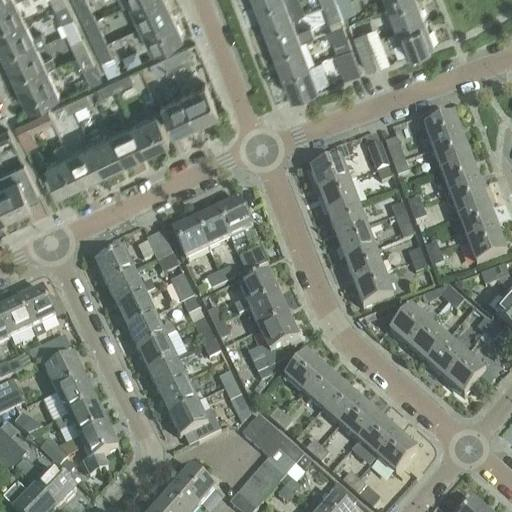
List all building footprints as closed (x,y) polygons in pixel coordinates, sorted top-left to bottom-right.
[(0,0),(0,8),(16,1),(18,0),(0,0)] [(49,0),(55,12),(67,6),(63,0),(49,0)] [(80,0),(74,3),(80,16),(85,26),(97,20),(92,11),(87,0),(80,0)] [(166,0),(141,0),(131,5),(141,27),(172,12),(166,0)] [(275,0),(258,7),(266,30),(292,20),(284,0),(275,0)] [(351,0),(343,0),(337,3),(343,19),(346,17),(356,14),(354,8),(351,0)] [(387,0),(391,8),(412,0),(387,0)] [(412,0),(391,8),(399,30),(425,21),(417,0),(412,0)] [(0,8),(0,37),(27,25),(16,1),(0,8)] [(337,3),(324,8),(328,18),(332,30),(332,31),(343,27),(340,19),(343,19),(337,3)] [(61,25),(73,20),(67,6),(55,12),(61,25)] [(172,12),(141,27),(153,51),(184,37),(172,12)] [(266,30),(275,52),(301,43),(301,42),(310,38),(306,29),(297,32),(292,20),(266,30)] [(393,45),(403,41),(408,54),(434,45),(425,21),(399,30),(399,31),(389,35),(393,45)] [(0,37),(0,49),(6,63),(38,48),(38,47),(47,43),(42,34),(33,38),(27,25),(0,37)] [(332,30),(324,33),(328,44),(334,42),(335,45),(338,54),(351,49),(348,40),(343,27),(332,31),(332,30)] [(90,35),(96,48),(107,43),(101,30),(90,35)] [(353,38),(357,47),(370,42),(367,33),(353,38)] [(71,44),(77,57),(88,52),(82,39),(71,44)] [(367,72),(380,67),(370,42),(357,47),(361,56),(367,72)] [(96,48),(102,62),(109,77),(120,71),(114,57),(107,43),(96,48)] [(275,52),(283,75),(310,65),(301,43),(275,52)] [(189,47),(161,59),(167,72),(195,59),(189,47)] [(6,63),(17,85),(48,71),(57,67),(52,58),(44,62),(38,48),(6,63)] [(345,73),(337,76),(340,81),(361,74),(355,59),(351,49),(338,54),(342,64),(345,73)] [(83,71),(95,66),(88,52),(77,57),(83,71)] [(157,77),(167,72),(161,59),(151,64),(157,77)] [(292,98),(318,88),(329,84),(325,73),(314,78),(310,65),(283,75),(292,98)] [(28,109),(56,96),(58,101),(66,98),(63,91),(59,93),(48,71),(17,85),(28,109)] [(114,81),(118,91),(119,90),(124,101),(138,94),(133,84),(135,83),(130,74),(114,81)] [(102,98),(118,91),(114,81),(97,89),(102,98)] [(184,94),(198,123),(220,113),(207,84),(184,94)] [(70,102),(74,111),(91,103),(87,94),(70,102)] [(162,104),(175,133),(198,123),(184,94),(162,104)] [(58,118),(74,111),(70,102),(54,109),(58,118)] [(53,120),(49,112),(32,119),(36,128),(53,120)] [(135,125),(147,152),(169,142),(156,114),(135,125)] [(16,127),(26,149),(38,143),(28,121),(16,127)] [(425,133),(434,156),(464,144),(455,121),(425,133)] [(113,135),(125,162),(147,152),(135,125),(113,135)] [(9,130),(0,134),(0,142),(12,137),(9,130)] [(90,145),(103,172),(125,162),(113,135),(90,145)] [(59,193),(82,182),(69,155),(64,144),(53,149),(59,160),(46,166),(59,193)] [(396,144),(386,148),(395,171),(406,167),(396,144)] [(434,156),(443,179),(473,167),(464,144),(434,156)] [(69,155),(82,182),(103,172),(90,145),(69,155)] [(369,153),(378,176),(388,172),(379,149),(369,153)] [(0,198),(9,217),(31,207),(28,200),(38,195),(24,164),(0,175),(0,198)] [(311,175),(320,199),(350,188),(350,187),(357,184),(354,176),(346,178),(341,164),(311,175)] [(406,167),(395,171),(399,180),(409,176),(406,167)] [(443,179),(451,202),(481,190),(473,167),(443,179)] [(381,186),(392,181),(388,172),(378,176),(381,186)] [(320,199),(328,220),(358,209),(350,188),(320,199)] [(451,202),(460,224),(490,213),(481,190),(451,202)] [(0,220),(9,217),(0,198),(0,220)] [(419,202),(409,206),(412,217),(423,213),(419,202)] [(216,216),(230,244),(243,237),(248,246),(256,242),(252,233),(238,205),(216,216)] [(328,220),(337,244),(367,232),(358,209),(328,220)] [(392,213),(395,221),(406,217),(403,209),(392,213)] [(423,213),(412,217),(416,226),(427,222),(423,213)] [(460,224),(469,247),(499,236),(490,213),(460,224)] [(194,226),(208,254),(230,244),(216,216),(194,226)] [(400,232),(410,228),(406,217),(395,221),(400,232)] [(186,264),(208,254),(194,226),(173,236),(186,264)] [(337,244),(346,267),(376,256),(367,232),(337,244)] [(508,259),(499,236),(469,247),(478,271),(508,259)] [(147,245),(158,267),(172,260),(162,238),(147,245)] [(426,252),(430,262),(440,258),(436,248),(426,252)] [(239,263),(247,278),(267,268),(260,253),(239,263)] [(409,258),(413,268),(424,263),(420,254),(409,258)] [(346,267),(355,291),(385,279),(376,256),(346,267)] [(97,270),(107,291),(134,278),(124,257),(97,270)] [(430,262),(433,271),(444,267),(440,258),(430,262)] [(158,267),(164,278),(178,272),(172,260),(158,267)] [(417,278),(428,273),(424,263),(413,268),(417,278)] [(493,274),(497,285),(509,281),(505,269),(493,274)] [(218,277),(224,288),(236,283),(231,271),(218,277)] [(486,290),(497,285),(493,274),(482,278),(486,290)] [(202,286),(207,296),(213,293),(224,288),(218,277),(207,282),(208,283),(202,286)] [(107,291),(118,313),(145,301),(144,300),(156,294),(151,285),(140,291),(134,278),(107,291)] [(393,302),(385,279),(355,291),(364,313),(393,302)] [(239,294),(245,305),(234,310),(238,319),(249,314),(249,315),(278,301),(268,280),(239,294)] [(184,307),(184,308),(193,303),(182,281),(171,286),(181,308),(184,307)] [(419,301),(420,303),(422,308),(430,305),(431,307),(441,301),(449,308),(456,299),(447,291),(419,301)] [(19,306),(36,342),(36,341),(38,344),(46,340),(42,330),(55,324),(68,318),(59,300),(47,306),(42,295),(19,306)] [(456,299),(449,308),(456,314),(464,305),(456,299)] [(511,332),(511,300),(496,318),(511,332)] [(118,313),(128,334),(155,322),(145,301),(118,313)] [(249,315),(260,336),(288,322),(278,301),(249,315)] [(189,319),(198,315),(193,303),(184,308),(189,319)] [(0,315),(0,324),(10,346),(20,341),(23,347),(36,342),(19,306),(0,315)] [(209,317),(215,331),(223,327),(216,313),(209,317)] [(391,337),(410,353),(431,329),(412,313),(391,337)] [(128,334),(139,356),(166,344),(165,343),(177,338),(172,328),(161,333),(155,322),(128,334)] [(266,349),(249,357),(262,385),(273,380),(269,373),(287,364),(282,352),(299,344),(288,322),(260,336),(266,349)] [(0,350),(10,346),(0,324),(0,350)] [(194,329),(199,339),(199,340),(204,351),(215,345),(205,324),(194,329)] [(478,333),(485,339),(493,330),(486,324),(478,333)] [(215,331),(221,344),(229,341),(223,327),(215,331)] [(431,329),(410,353),(428,369),(449,345),(431,329)] [(488,352),(493,347),(501,338),(493,330),(485,339),(485,340),(480,345),(488,352)] [(41,352),(47,364),(58,359),(71,353),(65,341),(41,352)] [(139,356),(150,378),(176,365),(166,344),(139,356)] [(210,362),(219,358),(221,357),(215,345),(204,351),(210,362)] [(449,345),(428,369),(446,385),(467,361),(467,360),(473,354),(463,345),(457,352),(449,345)] [(37,373),(35,369),(47,364),(41,352),(18,362),(23,373),(28,370),(31,376),(37,373)] [(285,383),(304,399),(325,375),(306,358),(285,383)] [(467,361),(446,385),(465,402),(486,378),(467,361)] [(74,363),(46,376),(57,399),(85,386),(74,363)] [(150,378),(160,399),(186,386),(176,365),(150,378)] [(0,370),(0,383),(1,385),(11,380),(13,379),(7,367),(0,370)] [(325,375),(304,399),(323,415),(343,391),(325,375)] [(229,378),(220,383),(226,394),(236,389),(231,378),(229,378)] [(13,386),(0,392),(0,405),(19,397),(13,386)] [(85,386),(57,399),(68,421),(96,408),(85,386)] [(160,399),(170,421),(197,408),(186,386),(160,399)] [(236,389),(226,394),(231,405),(233,410),(243,406),(244,405),(236,389)] [(343,391),(323,415),(341,431),(362,406),(343,391)] [(19,397),(0,405),(0,419),(24,409),(19,397)] [(362,406),(341,431),(359,447),(380,422),(362,406)] [(59,425),(56,427),(60,436),(64,435),(73,431),(79,443),(106,430),(96,408),(68,421),(59,425)] [(181,443),(184,442),(193,437),(198,447),(220,437),(210,417),(203,421),(197,408),(170,421),(181,443)] [(278,414),(271,422),(278,429),(286,420),(278,414)] [(14,427),(28,438),(34,431),(19,420),(14,427)] [(286,420),(278,429),(286,435),(293,427),(286,420)] [(259,421),(243,439),(252,447),(268,429),(259,421)] [(380,422),(359,447),(378,462),(399,438),(380,422)] [(0,451),(17,467),(25,459),(10,445),(17,438),(7,429),(1,436),(0,435),(0,451)] [(268,429),(252,447),(261,455),(277,436),(268,429)] [(79,444),(67,449),(72,459),(84,453),(89,465),(83,468),(89,481),(107,472),(102,461),(117,453),(106,430),(79,443),(79,444)] [(277,436),(261,455),(270,462),(278,453),(297,469),(304,460),(286,444),(277,436)] [(399,438),(378,462),(397,479),(418,455),(399,438)] [(41,454),(50,462),(58,453),(49,445),(41,454)] [(314,446),(307,454),(315,461),(322,453),(314,446)] [(0,468),(9,477),(17,467),(0,451),(0,468)] [(75,472),(66,464),(67,462),(58,453),(50,462),(68,479),(75,472)] [(270,462),(263,470),(282,487),(288,480),(288,479),(297,469),(278,453),(270,462)] [(322,453),(315,461),(322,467),(329,459),(322,453)] [(17,473),(36,493),(56,511),(60,511),(77,495),(55,474),(46,483),(26,464),(17,473)] [(263,470),(255,480),(274,496),(280,488),(282,487),(263,470)] [(176,492),(198,511),(201,511),(217,494),(192,473),(176,492)] [(351,478),(344,486),(352,493),(359,484),(351,478)] [(255,480),(246,490),(265,506),(274,496),(255,480)] [(288,480),(282,487),(295,498),(300,491),(292,484),(288,480)] [(359,484),(352,493),(359,499),(366,491),(359,484)] [(285,492),(279,499),(287,506),(295,498),(282,487),(280,488),(285,492)] [(327,495),(311,511),(351,511),(357,505),(338,489),(330,498),(327,495)] [(13,511),(56,511),(36,493),(29,500),(19,490),(5,504),(13,511)] [(239,498),(254,511),(259,511),(265,506),(246,490),(239,498)] [(366,491),(359,499),(373,511),(381,504),(366,491)] [(160,510),(161,511),(198,511),(176,492),(160,510)] [(254,511),(239,498),(231,507),(236,511),(254,511)]
